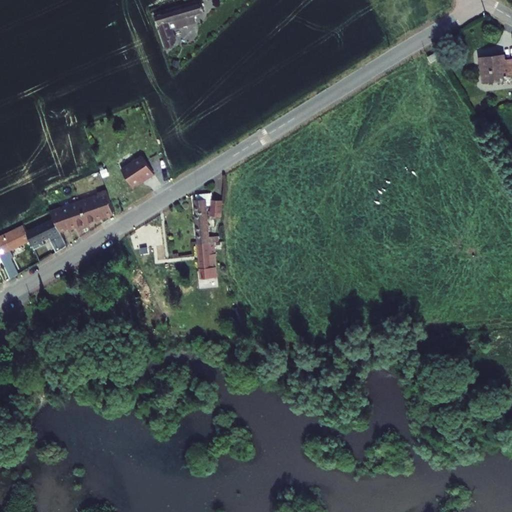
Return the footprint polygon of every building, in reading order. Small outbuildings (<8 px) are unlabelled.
[(201,1),(154,15),(158,26),(167,50),(177,41),(173,29),(196,22),(194,15),(205,11),(201,1)] [(501,54),(475,56),(478,81),(503,80),(504,77),(511,76),(509,60),(501,60),(501,54)] [(147,179),(154,174),(142,156),(121,170),(133,187),(146,178),(147,179)] [(201,278),(218,277),(214,242),(220,241),(219,236),(209,237),(206,206),(211,205),(210,216),(221,216),(222,200),(211,199),(211,193),(195,194),(195,200),(194,200),(201,278)] [(0,265),(9,282),(18,276),(8,258),(29,246),(37,263),(44,259),(34,241),(47,234),(56,249),(60,248),(54,235),(106,216),(97,196),(46,219),(48,222),(41,226),(38,222),(0,242),(0,265)] [(79,291),(74,294),(82,310),(88,308),(79,291)]
